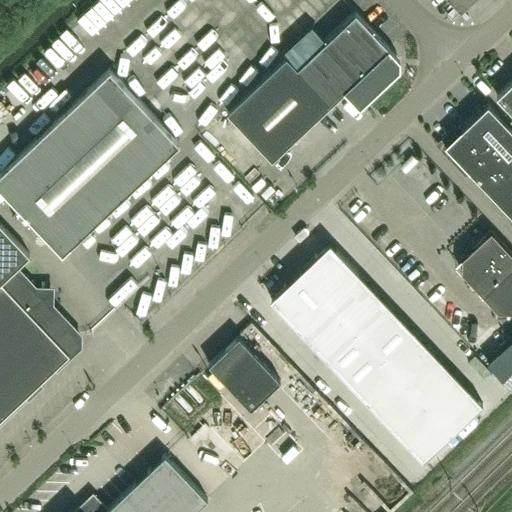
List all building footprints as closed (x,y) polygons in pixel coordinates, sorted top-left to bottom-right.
[(151,0),(138,13),(152,28),(168,12),(156,0),(151,0)] [(453,0),(461,8),(469,0),(453,0)] [(269,31),(285,21),(276,5),(259,14),(269,31)] [(397,67),(398,59),(388,48),(389,47),(355,12),(297,66),(286,55),(227,110),(271,157),(344,89),(356,101),(361,101),(397,67)] [(128,48),(146,37),(135,18),(116,29),(128,48)] [(166,47),(184,36),(173,18),(155,29),(166,47)] [(187,68),(204,57),(198,49),(202,46),(196,37),(175,51),(187,68)] [(149,66),(164,56),(151,38),(136,48),(149,66)] [(164,88),(184,78),(175,59),(154,69),(164,88)] [(53,64),(35,68),(37,78),(56,74),(53,64)] [(110,68),(0,171),(0,186),(62,253),(179,141),(110,68)] [(511,80),(496,95),(511,111),(511,80)] [(188,110),(205,98),(193,81),(176,93),(188,110)] [(204,123),(223,111),(217,102),(199,115),(204,123)] [(511,213),(511,128),(488,103),(446,143),(511,213)] [(215,148),(233,167),(253,148),(235,129),(215,148)] [(208,166),(216,157),(200,143),(192,151),(208,166)] [(219,165),(213,172),(228,185),(234,178),(219,165)] [(156,222),(173,208),(166,199),(183,196),(191,189),(189,178),(198,176),(197,167),(179,170),(181,179),(168,181),(154,192),(159,199),(146,202),(134,211),(135,218),(130,219),(103,241),(109,239),(95,250),(103,260),(86,263),(88,274),(109,270),(108,263),(112,262),(138,242),(135,242),(152,229),(151,223),(156,222)] [(242,186),(234,192),(246,207),(254,201),(242,186)] [(0,222),(0,418),(78,345),(78,335),(48,302),(48,291),(37,291),(15,267),(29,254),(0,222)] [(511,310),(511,252),(491,230),(462,257),(461,271),(482,294),(497,310),(511,311),(511,310)] [(330,242),(300,270),(328,299),(357,271),(330,242)] [(300,270),(271,298),(298,327),(328,299),(300,270)] [(357,271),(328,299),(342,314),(371,286),(357,271)] [(371,286),(342,314),(356,328),(385,300),(371,286)] [(328,299),(298,327),(312,342),(342,314),(328,299)] [(385,300),(356,328),(369,343),(399,315),(385,300)] [(243,307),(229,319),(242,333),(256,321),(243,307)] [(342,314),(312,342),(326,356),(356,328),(342,314)] [(399,315),(369,343),(383,357),(413,330),(399,315)] [(356,328),(326,356),(340,371),(369,343),(356,328)] [(413,330),(383,357),(397,372),(426,344),(413,330)] [(239,335),(209,363),(251,407),(280,379),(239,335)] [(511,338),(487,361),(511,388),(511,338)] [(369,343),(340,371),(354,385),(383,357),(369,343)] [(426,344),(397,372),(411,387),(440,359),(426,344)] [(383,357),(354,385),(368,400),(397,372),(383,357)] [(440,359),(411,387),(425,401),(454,373),(440,359)] [(397,372),(368,400),(381,414),(411,387),(397,372)] [(454,373),(425,401),(438,416),(468,388),(454,373)] [(411,387),(381,414),(395,429),(425,401),(411,387)] [(468,388),(438,416),(453,431),(482,403),(468,388)] [(425,401),(395,429),(409,444),(438,416),(425,401)] [(438,416),(409,444),(423,459),(453,431),(438,416)] [(309,463),(322,455),(314,444),(302,452),(309,463)] [(73,511),(191,511),(207,498),(165,453),(107,508),(93,494),(73,511)]
